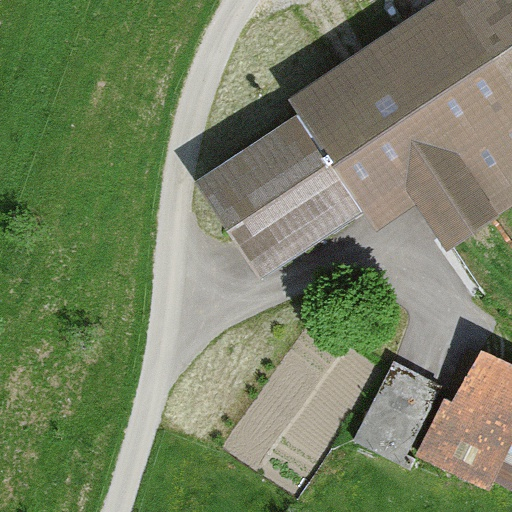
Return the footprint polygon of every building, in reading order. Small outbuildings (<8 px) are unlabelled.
[(511,205),(511,0),(435,0),(275,107),(289,126),(189,193),(255,291),(357,222),(369,239),(408,213),(437,256),(511,205)] [(358,0),(371,25),(420,0),(358,0)] [(360,357),(289,325),(234,448),(305,480),(360,357)] [(511,376),(468,356),(444,407),(436,403),(409,459),(488,495),(504,460),(511,463),(511,376)] [(431,392),(380,372),(350,445),(401,465),(431,392)]
